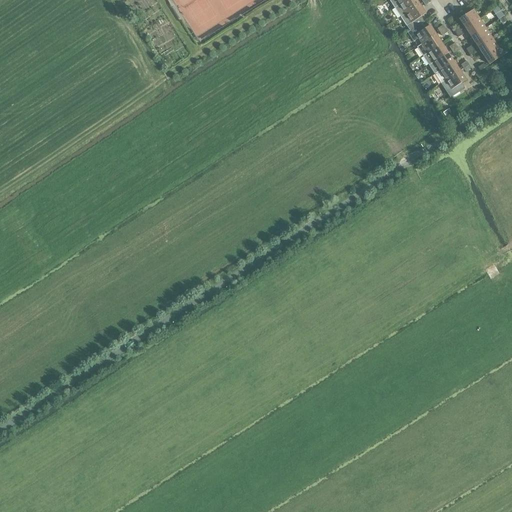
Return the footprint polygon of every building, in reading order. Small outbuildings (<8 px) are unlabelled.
[(389,0),(395,8),(407,0),(389,0)] [(401,17),(420,5),(416,0),(407,0),(395,8),(401,17)] [(420,5),(401,17),(410,31),(410,32),(422,24),(424,23),(421,17),(426,14),(420,5)] [(465,28),(480,19),(474,10),(459,19),(465,28)] [(471,37),(486,28),(480,19),(465,28),(471,37)] [(418,39),(422,44),(436,35),(430,26),(425,29),(422,24),(410,32),(410,31),(408,33),(414,42),(418,39)] [(477,47),(492,37),(486,28),(471,37),(477,47)] [(423,56),(442,44),(436,35),(422,44),(417,47),(423,56)] [(483,56),(498,46),(492,37),(477,47),(483,56)] [(429,65),(448,53),(442,44),(423,56),(429,65)] [(498,46),(483,56),(489,65),(504,56),(498,46)] [(435,75),(454,62),(448,53),(429,65),(435,75)] [(441,83),(460,71),(454,62),(435,75),(441,83)] [(460,71),(441,83),(451,98),(464,89),(461,84),(466,81),(460,71)]
